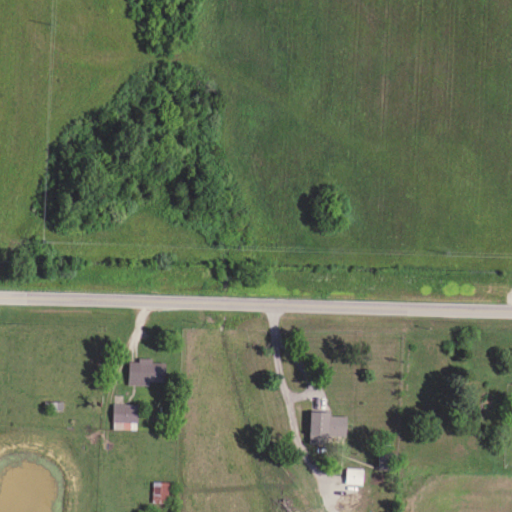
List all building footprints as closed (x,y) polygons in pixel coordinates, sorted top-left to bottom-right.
[(130,380),(168,381),(168,360),(155,360),(155,356),(140,356),(140,359),(130,359),(130,380)] [(115,426),(132,427),(133,420),(140,420),(141,402),(115,401),(115,426)] [(343,413),(328,413),(328,408),(303,409),(304,440),(324,440),(323,434),(344,434),(343,413)] [(359,482),(359,466),(342,466),(341,481),(359,482)] [(171,500),(172,480),(155,480),(154,500),(171,500)]
